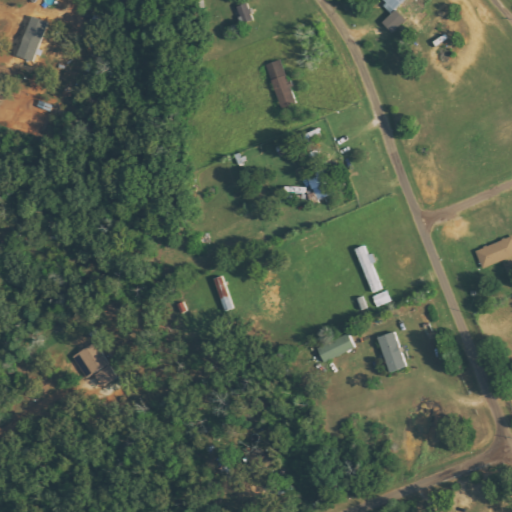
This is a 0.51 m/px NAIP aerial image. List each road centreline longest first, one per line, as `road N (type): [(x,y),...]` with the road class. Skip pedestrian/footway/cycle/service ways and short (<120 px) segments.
road 1 (residential): [(421,226),(359,68),(314,0)]
road 2 (residential): [(478,372),(421,226)]
road 3 (residential): [(384,497),(510,446)]
